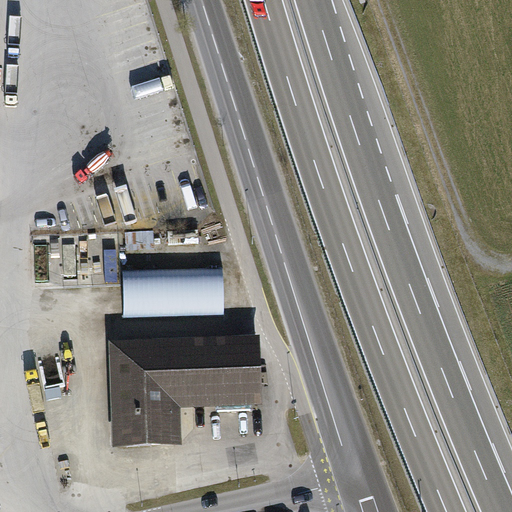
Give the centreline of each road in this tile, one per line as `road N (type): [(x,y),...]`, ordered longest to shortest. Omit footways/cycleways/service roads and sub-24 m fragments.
road 1 (trunk): [(499,511),(418,311),(313,0)]
road 2 (trunk): [(263,0),(327,204),(445,511)]
road 3 (primary): [(202,0),(357,476)]
road 4 (residential): [(224,511),(357,476)]
